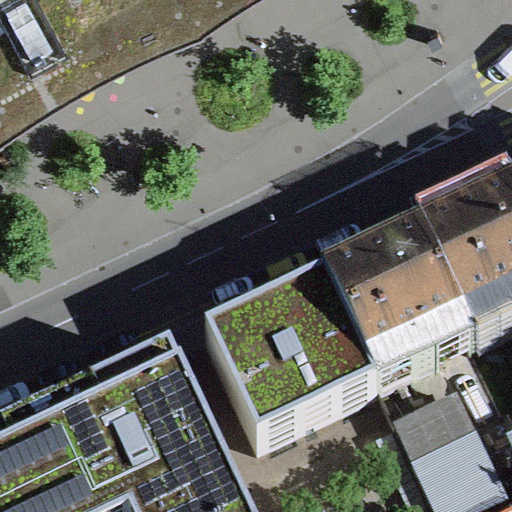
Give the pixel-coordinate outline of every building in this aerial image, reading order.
[(0,0),(0,97),(136,25),(182,0),(0,0)] [(511,203),(420,247),(465,342),(511,319),(511,203)] [(327,291),(372,386),(465,342),(420,247),(327,291)] [(372,386),(327,291),(205,348),(257,458),(378,400),(372,386)] [(238,511),(169,365),(0,444),(0,453),(27,511),(238,511)] [(454,409),(395,436),(431,511),(497,511),(502,510),(454,409)] [(0,511),(27,511),(0,453),(0,511)]
